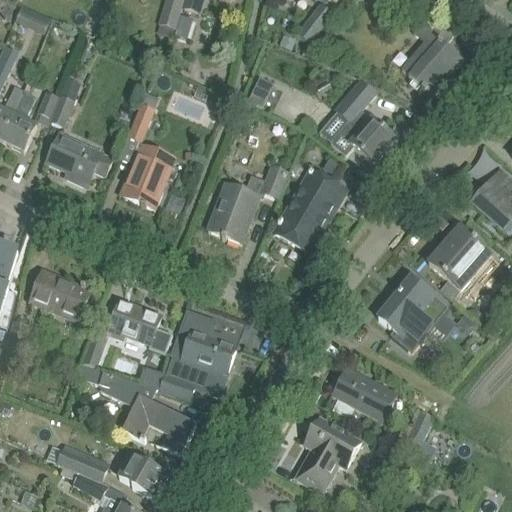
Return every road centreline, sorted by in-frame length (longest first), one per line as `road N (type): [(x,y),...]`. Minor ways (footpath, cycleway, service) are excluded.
road 1 (residential): [(312,325),(0,198)]
road 2 (tertiary): [(312,325),(511,85)]
road 3 (tertiary): [(207,511),(312,325)]
